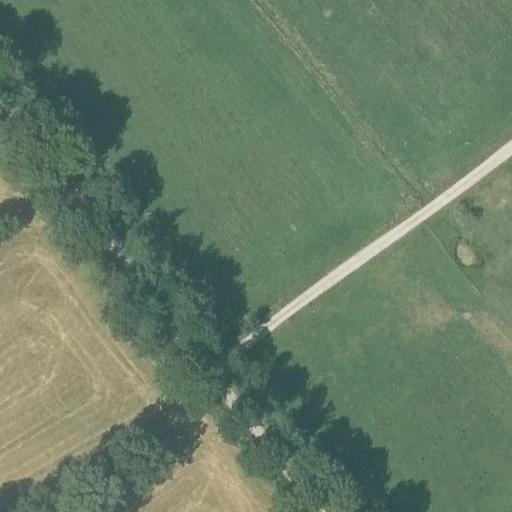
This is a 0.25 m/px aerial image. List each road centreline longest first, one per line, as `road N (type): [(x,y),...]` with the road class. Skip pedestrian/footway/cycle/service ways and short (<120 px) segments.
road 1 (track): [(0,98),(317,511)]
road 2 (unknown): [(207,368),(511,132)]
